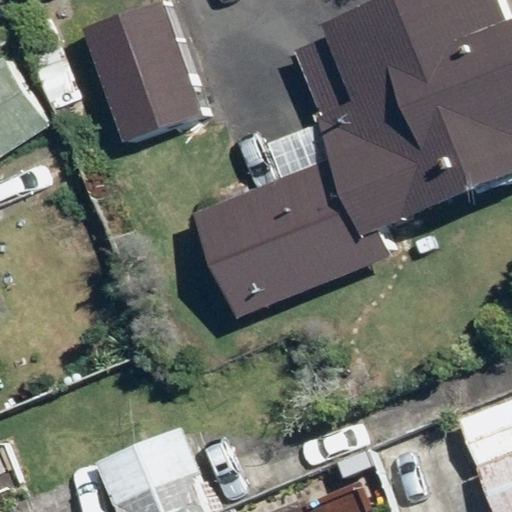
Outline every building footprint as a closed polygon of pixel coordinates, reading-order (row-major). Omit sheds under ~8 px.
[(392,265),(379,230),(511,180),(511,0),(387,0),(342,17),(372,98),(335,111),(339,121),(277,144),(289,175),(219,201),(261,313),(392,265)] [(53,26),(30,40),(71,105),(94,91),(53,26)] [(190,31),(109,56),(136,145),(217,120),(190,31)] [(12,52),(0,60),(0,164),(1,165),(61,123),(12,52)] [(113,247),(83,179),(34,200),(63,269),(113,247)] [(0,392),(21,383),(0,335),(0,392)] [(511,511),(511,401),(473,414),(505,511),(511,511)] [(220,511),(188,428),(112,458),(132,511),(220,511)] [(0,511),(5,511),(0,501),(0,500),(33,485),(14,443),(0,449),(0,511)]
